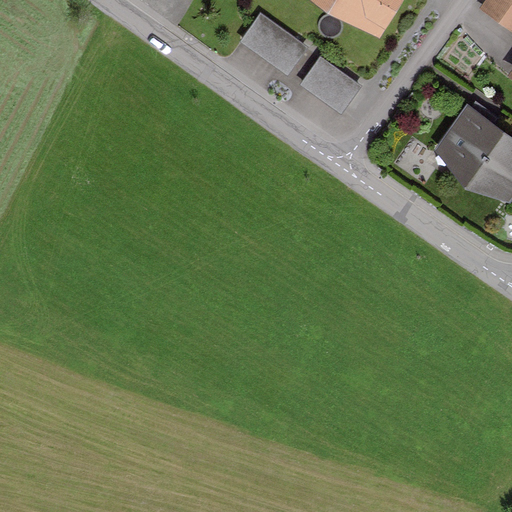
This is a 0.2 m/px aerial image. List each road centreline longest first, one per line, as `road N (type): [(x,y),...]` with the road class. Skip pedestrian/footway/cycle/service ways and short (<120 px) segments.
road 1 (residential): [(111,0),(340,164)]
road 2 (residential): [(340,164),(511,283)]
road 3 (residential): [(340,164),(460,0)]
